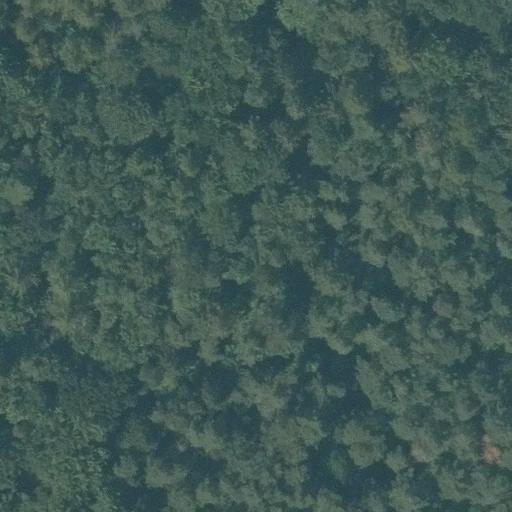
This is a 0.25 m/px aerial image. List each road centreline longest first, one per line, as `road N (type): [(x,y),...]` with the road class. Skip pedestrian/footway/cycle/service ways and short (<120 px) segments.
road 1 (track): [(86,511),(286,0)]
road 2 (track): [(0,104),(213,193)]
road 3 (track): [(511,87),(376,0)]
